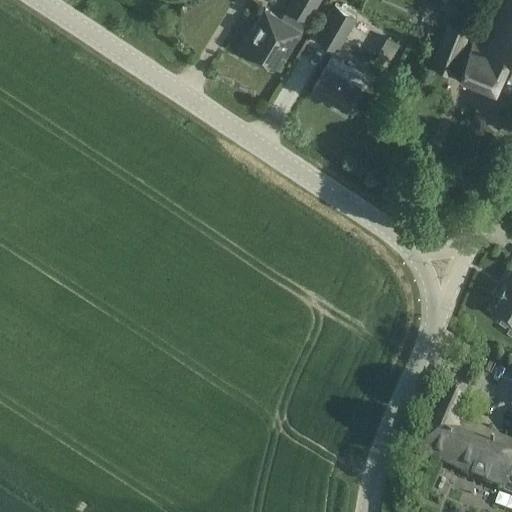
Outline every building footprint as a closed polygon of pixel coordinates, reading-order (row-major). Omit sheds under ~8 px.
[(308,22),(321,0),(290,0),(286,8),(308,22)] [(510,59),(511,59),(511,0),(506,0),(485,47),(474,42),(459,75),(495,92),(510,59)] [(334,3),(315,37),(338,50),(358,16),(334,3)] [(242,47),(247,51),(253,54),(253,59),(262,65),(266,62),(274,67),(281,54),(285,57),(301,31),(265,9),(242,47)] [(431,64),(454,74),(471,31),(447,21),(431,64)] [(331,57),(322,73),(312,90),(325,98),(326,96),(346,107),(345,109),(346,110),(359,88),(338,76),(344,65),(331,57)] [(502,296),(492,310),(511,323),(511,325),(508,332),(511,334),(511,274),(504,286),(500,291),(498,294),(497,295),(498,295),(499,294),(502,296)] [(511,445),(461,423),(468,408),(445,398),(420,454),(503,490),(505,491),(503,494),(511,497),(511,445)]
